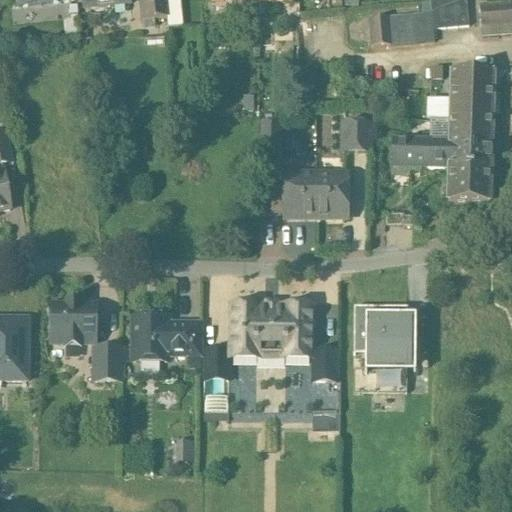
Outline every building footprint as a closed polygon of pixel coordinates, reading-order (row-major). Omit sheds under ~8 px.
[(130,0),(83,0),(84,9),(131,6),(130,0)] [(166,0),(137,0),(140,22),(168,20),(167,4),(166,0)] [(466,2),(431,5),(432,18),(433,33),(469,30),(466,2)] [(179,3),(167,4),(168,20),(169,27),(181,26),(179,3)] [(431,5),(423,6),(424,18),(432,18),(431,5)] [(511,19),(511,11),(479,14),(481,29),(511,26),(511,19)] [(424,18),(388,21),(391,49),(434,45),(433,33),(432,18),(424,18)] [(388,21),(370,23),(373,51),(391,49),(388,21)] [(442,72),(431,71),(431,84),(442,84),(442,72)] [(493,76),(452,75),(451,105),(430,104),(430,126),(450,127),(450,139),(437,138),(437,146),(392,145),(392,171),(449,172),(448,207),(489,208),(493,76)] [(124,100),(113,102),(115,122),(126,121),(124,100)] [(237,109),(215,112),(216,123),(238,120),(237,109)] [(283,158),(314,158),(314,124),(283,124),(283,158)] [(279,155),(279,127),(263,127),(263,155),(279,155)] [(370,128),(344,128),(343,156),(369,156),(370,128)] [(8,136),(0,137),(0,167),(1,168),(14,165),(8,136)] [(0,214),(11,213),(4,173),(2,174),(1,168),(0,167),(0,214)] [(316,181),(285,180),(284,222),(316,223),(316,181)] [(347,181),(316,181),(316,223),(347,223),(347,181)] [(81,309),(81,306),(66,306),(66,309),(52,309),(51,346),(65,346),(65,349),(81,349),(81,346),(95,346),(95,309),(81,309)] [(285,315),(257,314),(257,311),(233,311),(233,363),(257,363),(257,360),(285,360),(285,363),(309,364),(309,312),(285,312),(285,315)] [(168,322),(134,321),(133,366),(167,366),(168,328),(168,322)] [(25,325),(0,324),(0,383),(24,384),(25,325)] [(415,328),(365,327),(364,385),(414,386),(415,328)] [(202,329),(168,328),(167,360),(201,360),(202,329)] [(121,353),(94,352),(94,385),(121,386),(121,353)] [(229,356),(205,356),(205,385),(229,385),(229,356)] [(337,357),(313,357),(313,387),(337,387),(337,357)] [(227,422),(225,386),(203,387),(205,423),(227,422)] [(193,465),(194,443),(178,442),(177,464),(193,465)]
